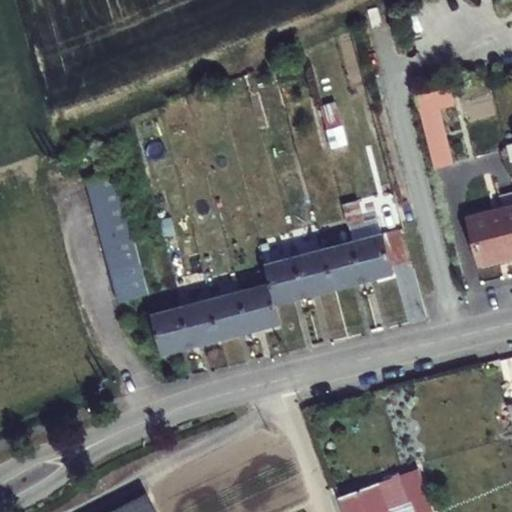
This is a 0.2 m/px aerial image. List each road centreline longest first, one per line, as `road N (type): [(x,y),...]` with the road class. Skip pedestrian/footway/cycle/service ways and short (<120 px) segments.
road 1 (residential): [(460,334),(380,32)]
road 2 (residential): [(70,190),(102,306),(165,414)]
road 3 (tertiary): [(270,381),(460,334)]
road 4 (tertiary): [(0,510),(143,423)]
road 5 (tertiary): [(143,423),(0,474)]
road 6 (residential): [(270,381),(320,511)]
